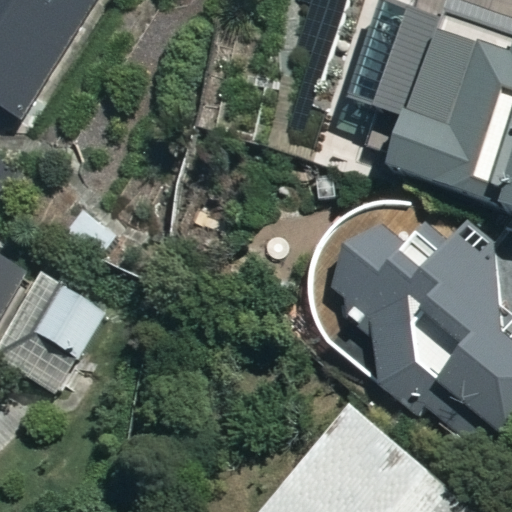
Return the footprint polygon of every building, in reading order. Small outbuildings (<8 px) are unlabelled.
[(114,0),(0,0),(0,105),(27,125),(114,0)] [(511,42),(451,20),(431,79),(451,86),(436,132),(415,125),(396,180),(511,218),(511,42)] [(0,206),(21,175),(0,161),(0,206)] [(364,318),(353,326),(372,351),(383,343),(386,347),(389,393),(419,416),(433,384),(430,314),(483,359),(451,397),(507,444),(511,437),(511,298),(509,261),(480,230),(456,251),(444,238),(423,257),(407,239),(346,294),(364,318)] [(0,355),(44,290),(0,260),(0,355)] [(117,326),(78,299),(50,340),(88,366),(117,326)] [(477,511),(399,443),(339,511),(477,511)]
